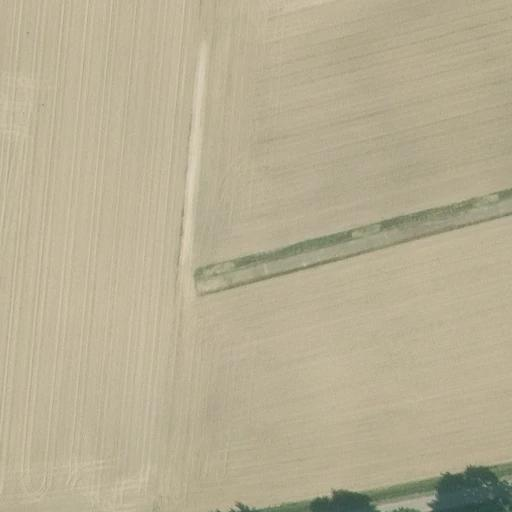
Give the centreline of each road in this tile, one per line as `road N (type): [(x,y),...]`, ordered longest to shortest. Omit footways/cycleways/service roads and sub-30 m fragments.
road 1 (track): [(511,207),(185,293),(210,31),(333,0)]
road 2 (unclassified): [(384,511),(511,487)]
